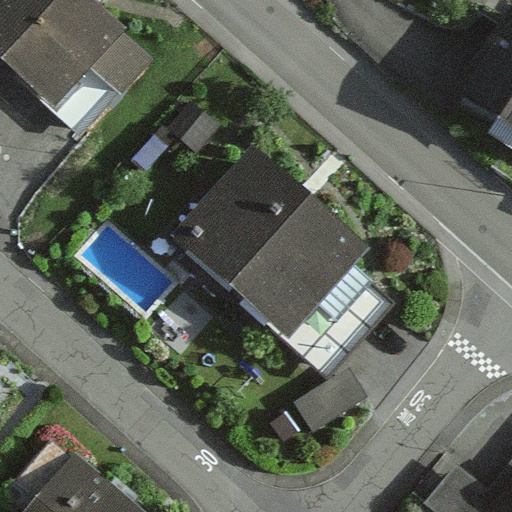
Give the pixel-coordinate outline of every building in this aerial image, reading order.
[(0,0),(0,70),(59,121),(96,78),(121,100),(155,61),(84,0),(0,0)] [(511,25),(462,102),(511,135),(511,25)] [(221,130),(191,104),(167,131),(197,157),(221,130)] [(250,151),(166,248),(326,385),(393,307),(355,274),(371,256),(250,151)] [(134,511),(75,462),(32,511),(134,511)] [(511,511),(511,498),(508,504),(471,477),(445,511),(511,511)]
